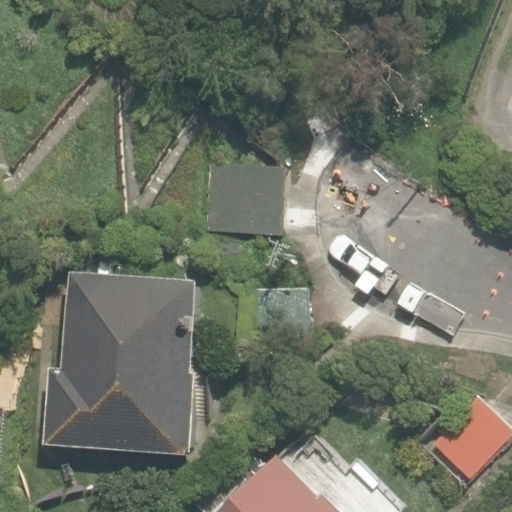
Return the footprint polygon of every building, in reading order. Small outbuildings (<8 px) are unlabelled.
[(293,168),(213,165),(210,232),(290,235),(293,168)] [(50,445),(197,454),(197,450),(202,451),(207,372),(204,372),(210,280),(76,271),(70,368),(56,367),(50,445)] [(249,290),(249,340),(314,340),(314,290),(249,290)] [(511,455),(511,427),(481,390),(422,439),(467,493),(511,455)] [(358,511),(335,487),(327,495),(286,453),(254,483),(242,470),(224,487),(238,501),(227,511),(358,511)]
